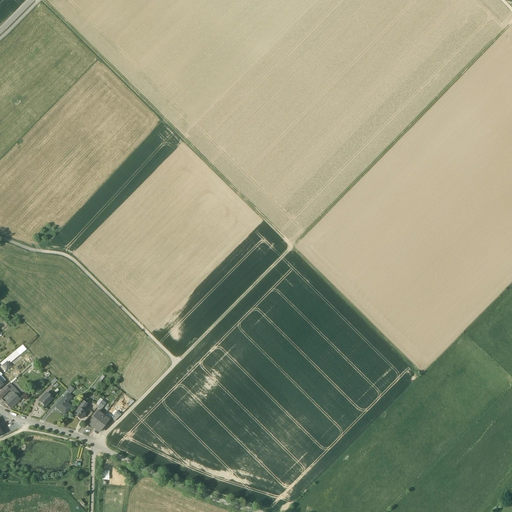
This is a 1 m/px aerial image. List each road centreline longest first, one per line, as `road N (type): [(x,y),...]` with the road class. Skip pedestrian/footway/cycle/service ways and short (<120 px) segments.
road 1 (track): [(43,0),(291,246),(511,20)]
road 2 (track): [(421,375),(291,246),(176,362)]
road 3 (track): [(0,238),(74,261),(176,362)]
road 4 (unclassified): [(256,511),(96,446)]
road 5 (track): [(176,362),(94,453)]
